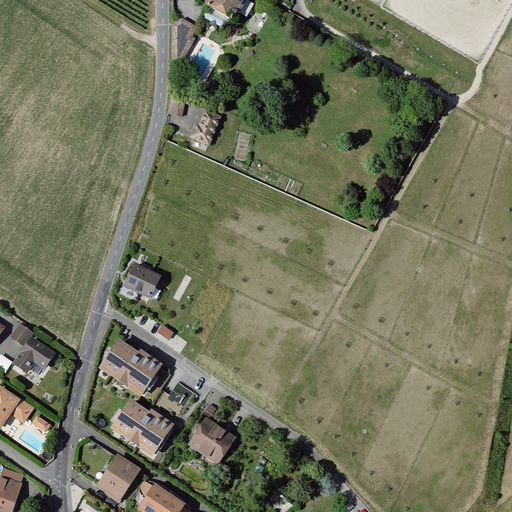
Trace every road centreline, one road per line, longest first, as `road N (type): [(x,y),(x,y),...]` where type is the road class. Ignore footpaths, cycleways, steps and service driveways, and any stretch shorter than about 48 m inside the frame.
road 1 (residential): [(98,309),(303,442),(365,511)]
road 2 (tertiary): [(98,309),(155,126),(162,0)]
road 3 (tertiary): [(59,478),(98,309)]
